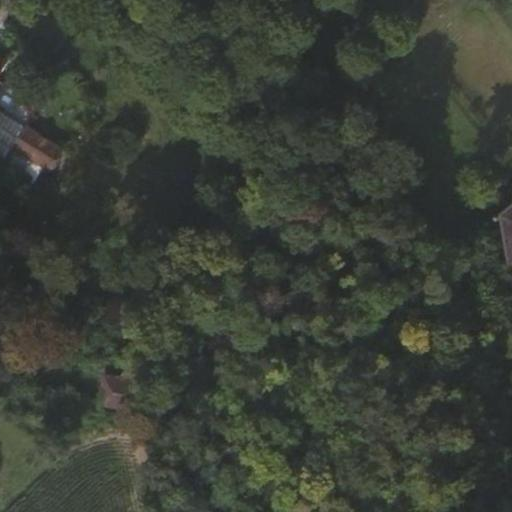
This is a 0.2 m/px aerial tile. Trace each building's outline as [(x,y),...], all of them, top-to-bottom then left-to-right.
[(0,91),(2,88),(0,86),(0,76),(9,60),(0,54),(0,91)] [(52,169),(65,148),(27,126),(8,158),(40,175),(46,165),(52,169)] [(511,205),(499,216),(507,266),(511,264),(511,205)] [(209,247),(207,227),(197,228),(198,247),(209,247)] [(140,403),(144,380),(111,375),(108,399),(140,403)]
